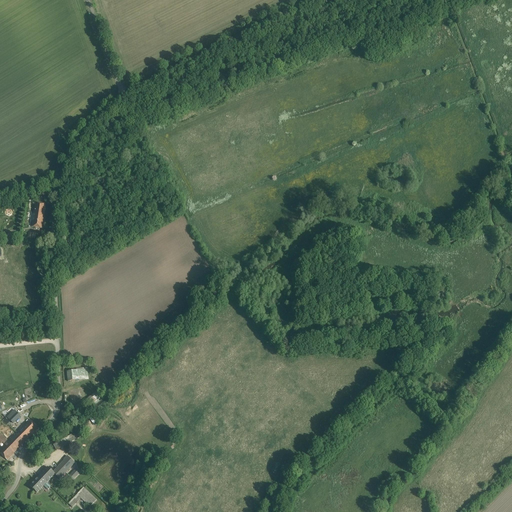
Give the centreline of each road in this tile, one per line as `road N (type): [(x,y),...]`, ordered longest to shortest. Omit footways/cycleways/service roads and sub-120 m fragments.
road 1 (unclassified): [(0,505),(23,451),(58,404),(59,180),(80,136),(124,96)]
road 2 (unclassified): [(124,96),(311,0)]
